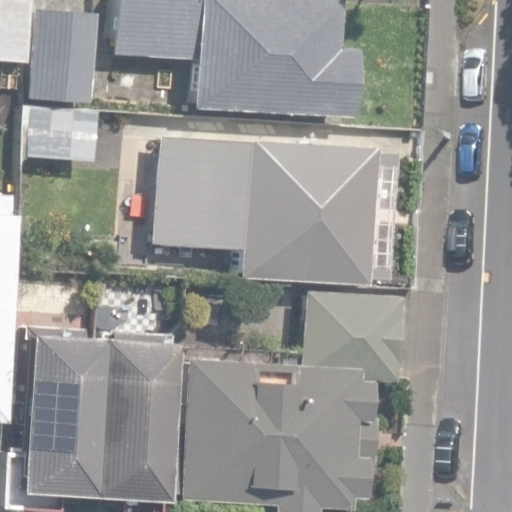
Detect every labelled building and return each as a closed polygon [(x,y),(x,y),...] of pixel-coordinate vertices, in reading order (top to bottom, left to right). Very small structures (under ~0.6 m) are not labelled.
[(0,0),(0,58),(18,60),(22,0),(0,0)] [(218,107),(345,115),(349,46),(328,45),(330,0),(108,0),(106,52),(189,57),(186,105),(218,107)] [(21,96),(81,100),(86,10),(27,6),(21,96)] [(21,155),(63,158),(65,118),(23,115),(21,155)] [(229,274),(357,281),(357,276),(381,277),(387,149),(367,148),(367,144),(319,141),(188,134),(185,209),(175,209),(174,228),(182,228),(181,244),(230,246),(229,274)] [(264,511),(307,511),(307,502),(342,505),(343,492),(355,493),(361,376),(387,378),(393,294),(319,289),(299,289),(295,361),(174,356),(167,497),(265,501),(264,511)] [(53,492),(81,493),(90,336),(78,336),(78,328),(18,323),(11,449),(0,448),(0,503),(51,506),(53,492)] [(101,337),(90,336),(81,493),(117,496),(115,511),(122,511),(152,511),(153,497),(155,498),(166,341),(159,340),(159,332),(101,328),(101,337)]
